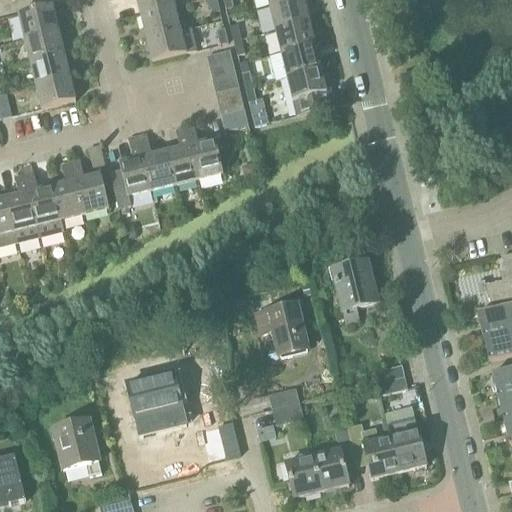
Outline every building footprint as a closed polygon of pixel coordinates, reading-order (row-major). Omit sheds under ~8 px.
[(136,0),(141,18),(175,9),(172,0),(136,0)] [(220,14),(217,0),(212,0),(209,1),(213,16),(220,14)] [(234,11),(231,0),(223,0),(226,12),(234,11)] [(304,2),(303,0),(267,0),(270,10),(304,2)] [(270,10),(276,34),(310,26),(304,2),(270,10)] [(19,17),(25,42),(59,34),(53,9),(19,17)] [(147,42),(181,34),(175,9),(141,18),(147,42)] [(276,34),(282,56),(316,48),(310,26),(276,34)] [(231,30),(234,44),(242,43),(238,29),(231,30)] [(181,34),(147,42),(153,65),(153,66),(196,55),(191,31),(181,34)] [(224,32),(217,34),(220,48),(228,46),(224,32)] [(65,56),(59,34),(25,42),(31,65),(65,56)] [(245,57),(242,43),(234,44),(238,59),(245,57)] [(282,56),(288,81),(322,73),(318,58),(322,57),(320,48),(316,49),(316,48),(282,56)] [(207,60),(210,72),(233,66),(230,54),(207,60)] [(31,65),(37,90),(71,81),(65,56),(31,65)] [(210,72),(213,84),(236,78),(233,66),(210,72)] [(322,73),(288,81),(297,119),(335,110),(328,83),(324,84),(322,73)] [(242,77),(246,91),(253,89),(250,75),(242,77)] [(404,94),(418,91),(414,76),(400,79),(404,94)] [(213,84),(216,95),(239,89),(236,78),(213,84)] [(76,104),(71,81),(37,90),(42,112),(76,104)] [(242,101),(239,89),(216,95),(219,107),(242,101)] [(257,103),(253,89),(246,91),(249,105),(257,103)] [(0,98),(0,120),(1,123),(13,120),(7,97),(0,98)] [(219,107),(221,118),(245,113),(242,101),(219,107)] [(245,113),(221,118),(225,134),(248,129),(245,113)] [(199,147),(195,130),(185,132),(198,184),(224,177),(215,143),(199,147)] [(175,189),(198,184),(185,132),(176,134),(180,152),(167,155),(175,189)] [(152,195),(175,189),(167,155),(153,158),(149,141),(139,143),(152,195)] [(129,200),(151,195),(152,195),(139,143),(130,146),(134,163),(120,167),(122,174),(109,177),(119,214),(132,211),(129,200)] [(80,165),(71,167),(84,218),(110,212),(101,178),(85,182),(80,165)] [(61,224),(84,218),(71,167),(62,169),(66,187),(52,190),(61,224)] [(254,167),(246,169),(243,174),(244,179),(247,181),(257,179),(254,167)] [(32,168),(23,171),(25,178),(33,176),(32,168)] [(432,168),(423,170),(425,180),(433,178),(435,178),(432,168)] [(64,236),(61,224),(52,190),(38,193),(34,176),(33,176),(25,178),(40,241),(64,236)] [(17,247),(40,241),(25,178),(15,180),(20,198),(5,201),(17,247)] [(0,251),(17,247),(5,201),(0,202),(0,251)] [(136,241),(133,229),(123,231),(126,243),(136,241)] [(511,257),(502,260),(506,278),(501,279),(502,283),(485,288),(484,285),(477,287),(480,297),(487,295),(491,313),(511,308),(511,257)] [(369,266),(334,275),(346,328),(360,324),(357,312),(378,307),(369,266)] [(308,288),(301,290),(303,298),(310,297),(308,288)] [(262,337),(274,334),(280,361),(308,354),(297,308),(258,318),(262,337)] [(511,333),(511,308),(491,313),(477,316),(483,341),(511,333)] [(511,333),(483,341),(489,365),(511,359),(511,333)] [(402,369),(375,376),(378,387),(405,380),(402,369)] [(498,401),(511,397),(511,371),(492,376),(498,401)] [(174,377),(127,388),(136,425),(167,418),(170,433),(186,429),(174,377)] [(405,381),(378,388),(381,399),(408,393),(405,381)] [(296,392),(269,398),(272,412),(300,405),(296,392)] [(511,397),(498,401),(503,424),(511,421),(511,397)] [(300,407),(273,414),(276,429),(304,422),(300,407)] [(511,421),(503,424),(509,448),(511,447),(511,421)] [(88,425),(54,433),(64,474),(87,468),(90,480),(101,477),(88,425)] [(233,426),(218,430),(226,463),(241,459),(233,426)] [(390,438),(400,478),(427,471),(416,426),(389,432),(390,438)] [(362,428),(347,432),(355,463),(367,460),(373,484),(400,478),(390,438),(378,440),(376,432),(363,435),(362,428)] [(340,454),(314,461),(313,461),(322,497),(349,490),(343,466),(355,463),(347,432),(335,435),(340,454)] [(15,459),(0,462),(0,493),(6,492),(9,508),(26,504),(15,459)] [(295,503),(322,497),(313,461),(286,467),(295,503)]
